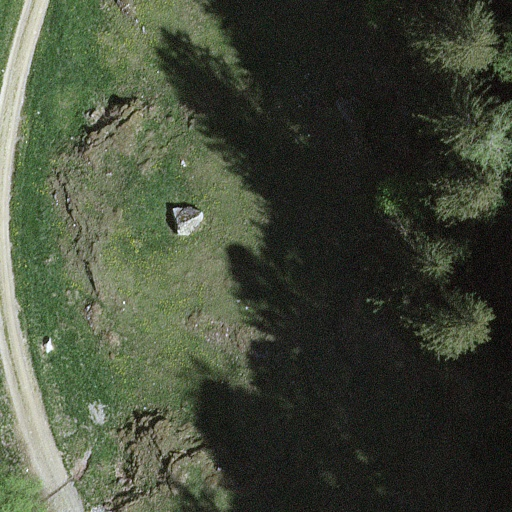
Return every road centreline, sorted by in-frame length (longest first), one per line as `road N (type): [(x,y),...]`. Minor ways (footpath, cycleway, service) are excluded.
road 1 (track): [(60,511),(6,361),(0,299)]
road 2 (track): [(0,183),(38,0)]
